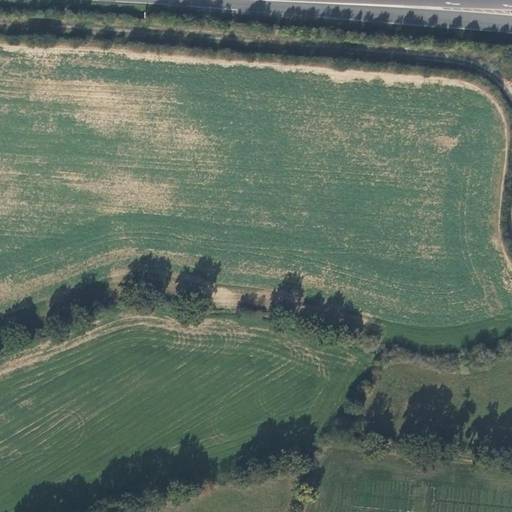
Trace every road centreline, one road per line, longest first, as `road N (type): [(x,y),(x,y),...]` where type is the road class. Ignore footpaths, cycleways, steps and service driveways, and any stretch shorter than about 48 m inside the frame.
road 1 (track): [(0,30),(439,61),(493,77),(511,98)]
road 2 (primary): [(185,0),(511,26)]
